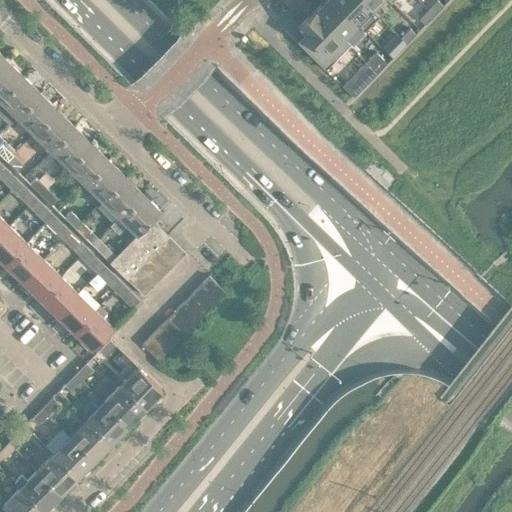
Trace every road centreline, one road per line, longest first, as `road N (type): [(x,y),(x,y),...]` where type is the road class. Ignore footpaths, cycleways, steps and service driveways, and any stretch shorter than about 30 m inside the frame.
road 1 (residential): [(193,274),(125,343),(181,396),(69,511)]
road 2 (residential): [(219,241),(0,17)]
road 3 (secondary): [(67,0),(275,203)]
road 4 (secondary): [(310,181),(129,0)]
road 5 (secondary): [(291,345),(151,511)]
road 6 (secondary): [(437,291),(310,181)]
road 7 (secondary): [(305,389),(342,367),(384,358),(461,363)]
road 8 (secondary): [(207,511),(305,389)]
road 9 (secondary): [(275,203),(304,267),(291,345)]
road 10 (secondary): [(367,281),(461,363)]
road 11 (secondary): [(305,389),(367,281)]
road 12 (secondary): [(275,203),(367,281)]
